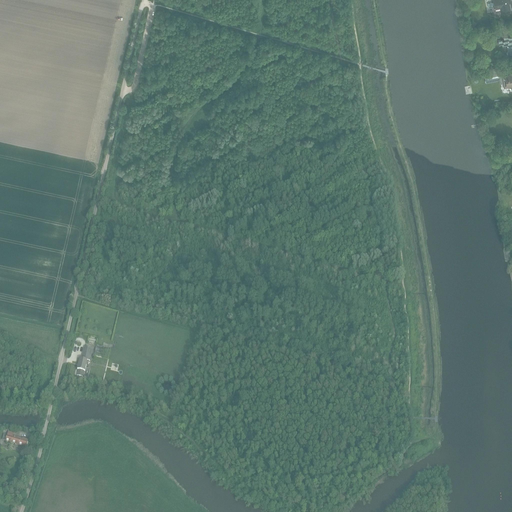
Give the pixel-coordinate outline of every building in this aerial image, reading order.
[(493,0),(493,2),(488,3),(488,7),(494,6),(495,9),(500,8),(501,13),(510,11),(508,0),(493,0)] [(511,40),(511,39),(511,38),(511,35),(508,36),(508,35),(503,36),(503,39),(498,40),(499,45),(503,44),(503,46),(506,45),(507,50),(506,51),(507,55),(511,54),(511,51),(511,49),(511,45),(511,40)] [(511,74),(504,76),(504,72),(507,72),(506,68),(484,72),(486,82),(500,79),(501,83),(503,82),(504,88),(511,86),(511,74)] [(90,361),(92,349),(84,347),(81,364),(78,363),(77,370),(76,375),(82,377),(84,372),(85,372),(86,365),(87,360),(90,361)] [(26,447),(28,440),(22,438),(22,440),(14,437),(15,434),(8,432),(7,435),(5,435),(3,441),(6,441),(11,443),(26,447)]
